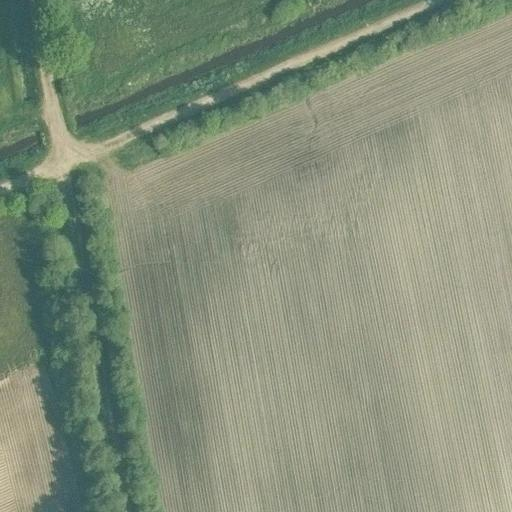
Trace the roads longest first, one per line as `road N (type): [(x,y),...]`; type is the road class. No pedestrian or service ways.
road 1 (track): [(0,187),(60,160),(121,511)]
road 2 (track): [(34,0),(60,160)]
